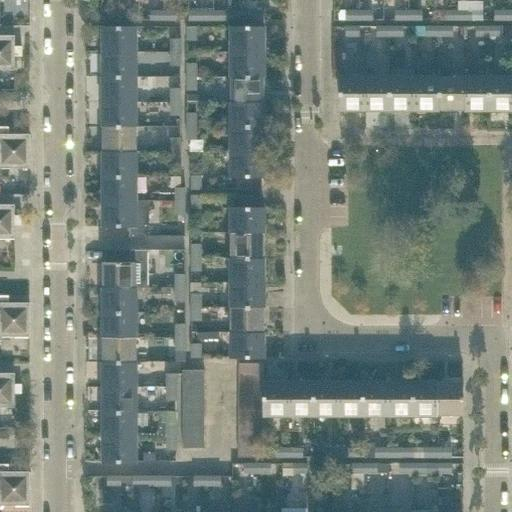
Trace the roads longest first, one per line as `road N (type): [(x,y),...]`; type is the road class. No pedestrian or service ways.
road 1 (residential): [(492,511),(492,346),(309,343),(307,0)]
road 2 (residential): [(64,511),(61,0)]
